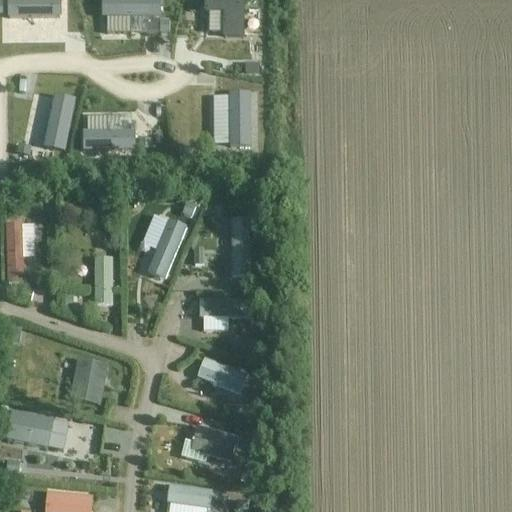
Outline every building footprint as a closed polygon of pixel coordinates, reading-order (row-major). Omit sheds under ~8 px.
[(186,205),(182,217),(191,220),(195,209),(186,205)] [(265,222),(238,222),(237,280),(264,280),(265,222)] [(15,287),(33,286),(32,227),(13,228),(15,287)] [(203,268),(203,255),(194,255),(193,268),(203,268)] [(23,292),(21,299),(30,302),(33,294),(23,292)] [(73,298),(64,297),(63,311),(73,312),(73,298)] [(206,323),(260,324),(261,306),(206,305),(206,323)] [(10,328),(8,342),(19,343),(21,330),(10,328)] [(197,431),(193,446),(190,454),(207,458),(229,464),(235,441),(197,431)] [(19,465),(7,463),(5,474),(18,476),(19,465)] [(92,511),(94,501),(48,496),(46,511),(92,511)] [(216,511),(217,501),(174,499),(173,511),(216,511)]
